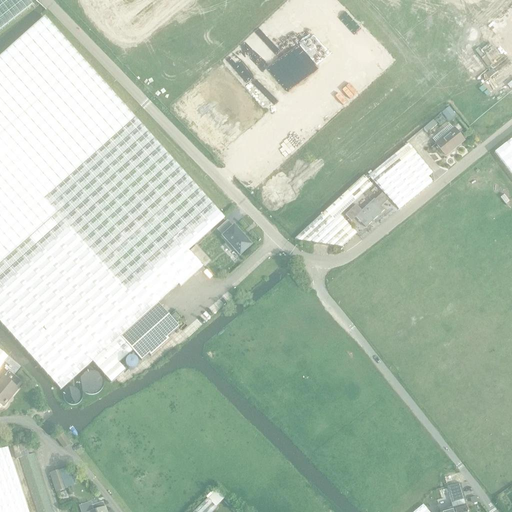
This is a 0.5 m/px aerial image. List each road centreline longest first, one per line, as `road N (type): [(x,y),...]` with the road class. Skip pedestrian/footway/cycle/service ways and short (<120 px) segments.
road 1 (unclassified): [(44,0),(274,236),(318,263)]
road 2 (unclassified): [(493,511),(316,288),(318,263)]
road 3 (unclassified): [(318,263),(353,254),(511,125)]
road 4 (unclassified): [(117,511),(81,464),(28,422),(0,421)]
